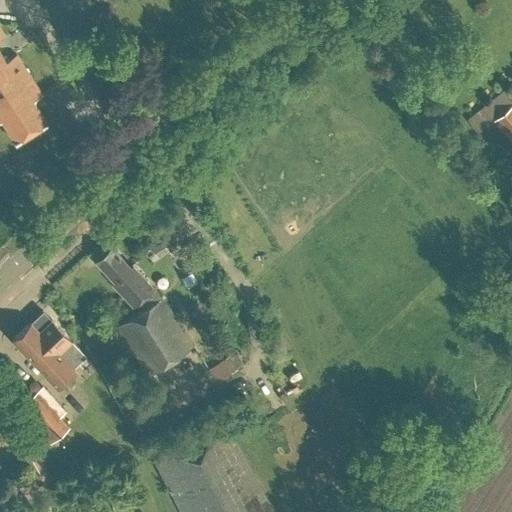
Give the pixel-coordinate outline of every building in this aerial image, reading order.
[(0,28),(0,121),(3,119),(16,141),(46,122),(34,102),(42,97),(0,28)] [(511,102),(492,119),(511,143),(511,102)] [(144,305),(116,325),(148,373),(193,344),(163,295),(131,261),(130,262),(111,243),(109,245),(105,245),(98,251),(97,256),(95,259),(113,278),(111,280),(132,305),(139,298),(144,305)] [(71,365),(84,353),(50,317),(39,328),(30,319),(12,336),(58,385),(75,369),(71,365)] [(65,408),(43,384),(20,405),(50,439),(68,423),(59,413),(65,408)] [(151,456),(181,511),(271,511),(220,418),(151,456)] [(19,451),(37,484),(51,476),(33,443),(19,451)]
